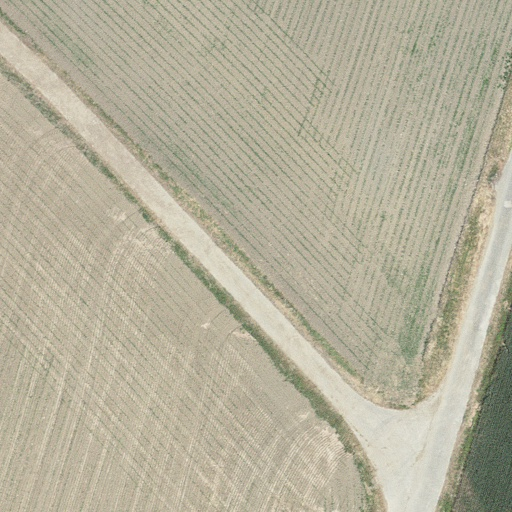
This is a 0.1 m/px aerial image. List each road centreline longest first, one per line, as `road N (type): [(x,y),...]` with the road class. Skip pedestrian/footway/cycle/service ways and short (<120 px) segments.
road 1 (track): [(0,66),(434,489)]
road 2 (track): [(511,215),(427,511)]
